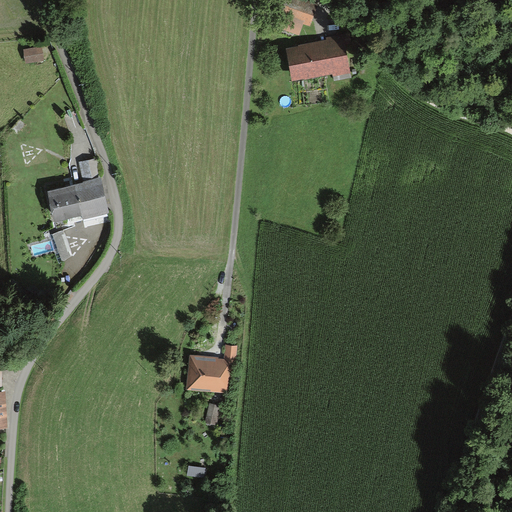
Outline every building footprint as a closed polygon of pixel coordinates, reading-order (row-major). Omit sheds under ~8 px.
[(286,1),(282,15),(307,22),(311,8),(286,1)] [(288,53),(295,81),(343,69),(336,42),(288,53)] [(28,65),(47,61),(43,46),(24,51),(28,65)] [(83,178),(47,186),(54,218),(82,212),(83,216),(109,210),(101,175),(97,156),(79,160),(83,178)] [(233,348),(225,347),(223,360),(232,361),(233,348)] [(187,361),(187,389),(219,390),(220,362),(187,361)] [(204,422),(212,425),(216,410),(208,407),(204,422)]
